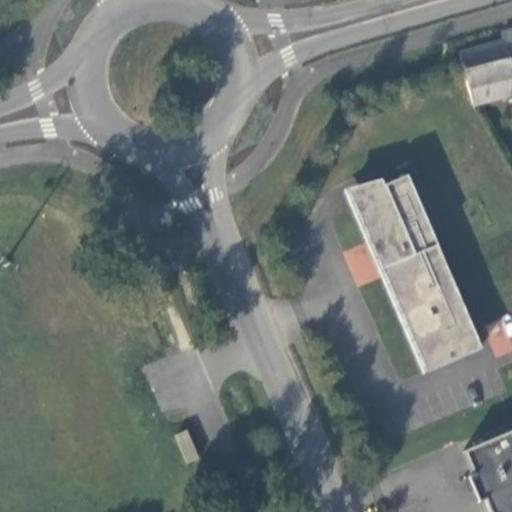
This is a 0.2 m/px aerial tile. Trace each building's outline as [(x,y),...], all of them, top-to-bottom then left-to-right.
[(501,44),(456,55),(459,66),(469,105),(511,94),(511,81),(510,73),(511,72),(511,33),(499,36),(501,44)] [(479,350),(404,177),(353,199),(428,371),(479,350)] [(363,245),(345,251),(355,285),(374,280),(363,245)] [(511,511),(511,427),(458,452),(484,511),(511,511)] [(185,432),(174,437),(186,465),(197,460),(185,432)]
